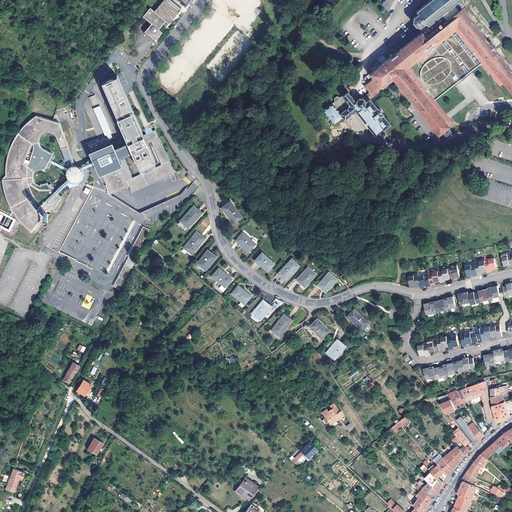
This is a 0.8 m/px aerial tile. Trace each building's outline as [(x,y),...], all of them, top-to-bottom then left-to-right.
[(144,12),(155,20),(147,30),(157,38),(165,29),(162,26),(163,25),(169,18),(172,20),(184,6),(176,0),(162,0),(163,1),(157,8),(152,3),(144,12)] [(462,0),(461,0),(422,33),(382,64),(386,68),(382,70),(379,66),(370,73),(374,78),(364,86),(369,92),(363,97),(362,97),(361,96),(360,96),(359,96),(357,97),(356,97),(355,99),(353,100),(345,90),(340,93),(348,104),(338,112),(330,101),(321,108),(331,123),(340,116),(342,119),(354,110),(372,135),(387,124),(380,114),(381,114),(376,107),(375,107),(371,102),(368,98),(393,79),(438,135),(453,124),(449,119),(446,114),(436,100),(455,84),(457,85),(460,80),(467,74),(472,72),(471,71),(482,62),(500,85),(504,82),(511,91),(511,69),(464,9),(468,6),(462,0)] [(422,33),(461,0),(430,0),(416,11),(418,14),(414,18),(413,22),(422,33)] [(121,87),(116,75),(102,82),(129,140),(113,147),(108,137),(106,138),(89,145),(90,146),(89,146),(90,148),(91,148),(96,159),(97,161),(107,184),(106,184),(109,190),(109,189),(111,193),(130,185),(133,191),(174,172),(155,129),(143,134),(121,87)] [(106,138),(108,137),(112,135),(94,95),(88,98),(106,138)] [(80,181),(81,180),(84,177),(85,171),(84,167),(79,168),(77,167),(57,114),(55,115),(53,120),(36,115),(30,120),(26,124),(22,129),(18,134),(14,140),(11,147),(7,159),(6,175),(3,179),(4,187),(8,199),(11,205),(13,209),(16,214),(19,218),(25,224),(28,228),(32,231),(39,231),(47,219),(47,216),(48,215),(49,213),(51,213),(52,213),(61,200),(62,197),(58,193),(65,186),(68,185),(70,187),(78,184),(78,182),(80,181)] [(91,166),(97,161),(96,159),(90,163),(85,167),(84,167),(85,171),(86,170),(91,166)] [(88,184),(59,242),(65,245),(94,187),(96,182),(90,179),(88,184)] [(142,212),(111,193),(110,195),(107,199),(142,220),(187,200),(184,193),(142,212)] [(96,198),(92,204),(97,207),(100,200),(96,198)] [(242,217),(230,201),(222,208),(234,224),(242,217)] [(202,212),(193,205),(180,221),(189,228),(202,212)] [(9,227),(11,219),(5,217),(2,225),(9,227)] [(145,227),(129,256),(134,260),(151,230),(145,227)] [(205,238),(196,232),(184,248),(192,254),(205,238)] [(256,244),(243,232),(236,240),(249,252),(256,244)] [(216,257),(207,250),(197,264),(206,270),(216,257)] [(275,264),(262,252),(255,260),(260,265),(267,271),(275,264)] [(511,267),(511,252),(510,253),(508,253),(508,255),(503,256),(505,267),(509,266),(511,266),(511,267)] [(299,265),(292,258),(278,273),(281,275),(286,280),(299,265)] [(486,260),(488,272),(489,273),(493,272),(492,270),(494,270),(498,269),(496,259),(490,260),(488,260),(486,260)] [(476,262),(476,263),(479,275),(483,274),(483,273),(484,273),(488,272),(486,260),(480,262),(480,261),(477,261),(476,262)] [(479,275),(476,263),(473,263),(471,264),(471,265),(466,266),(469,277),(473,276),(474,275),(474,277),(479,276),(479,275)] [(132,268),(126,264),(114,286),(120,289),(132,268)] [(449,268),(452,278),(452,280),(456,279),(456,277),(457,277),(461,276),(459,266),(454,268),(453,266),(451,267),(449,267),(449,268)] [(316,274),(308,267),(297,279),(305,287),(316,274)] [(228,276),(219,268),(212,276),(222,284),(220,287),(224,291),(226,288),(225,287),(233,277),(230,274),(228,276)] [(439,271),(442,281),(442,282),(447,281),(446,280),(447,280),(452,278),(449,268),(443,269),(443,268),(441,269),(439,269),(439,271)] [(429,274),(432,285),(437,284),(436,283),(438,282),(442,281),(439,271),(434,273),(433,272),(431,272),(429,273),(429,274)] [(337,279),(329,272),(318,284),(326,292),(337,279)] [(416,287),(417,286),(418,287),(422,286),(419,278),(418,274),(416,275),(414,275),(414,276),(409,278),(412,288),(416,287)] [(432,286),(432,285),(429,274),(427,275),(425,275),(425,276),(419,278),(422,286),(422,288),(426,287),(428,286),(428,287),(432,286)] [(500,290),(499,285),(495,286),(489,287),(490,288),(492,298),(494,297),(501,296),(501,293),(500,290)] [(245,304),(253,294),(249,292),(248,293),(238,286),(232,294),(245,304)] [(492,298),(490,288),(483,289),(480,290),(480,292),(482,301),(490,299),(492,298)] [(470,293),(469,291),(464,292),(460,293),(462,303),(464,303),(472,301),(470,293)] [(480,292),(476,293),(476,291),(473,292),(470,293),(472,301),(472,304),(480,302),(482,302),(482,301),(480,292)] [(457,306),(455,295),(449,297),(445,298),(445,300),(447,308),(450,307),(457,306)] [(271,307),(263,300),(252,313),(260,320),(271,307)] [(447,308),(445,300),(439,301),(436,302),(438,312),(445,311),(448,310),(447,308)] [(438,312),(436,302),(429,303),(426,304),(428,314),(436,313),(438,312)] [(369,322),(354,309),(347,316),(362,330),(369,322)] [(292,320),(284,314),(272,330),(280,336),(292,320)] [(329,331),(317,319),(310,327),(322,339),(329,331)] [(503,337),(500,324),(499,324),(496,325),(496,326),(491,327),(493,337),(493,338),(498,337),(499,336),(499,337),(503,337)] [(481,329),(484,340),(488,339),(488,338),(489,338),(493,337),(491,327),(491,326),(486,327),(486,326),(483,327),(481,327),(481,329)] [(484,342),(484,340),(481,329),(479,329),(476,330),(476,331),(471,332),(473,343),(478,342),(479,342),(479,343),(484,342)] [(461,333),(464,346),(468,346),(468,344),(469,344),(473,343),(471,332),(466,333),(465,332),(463,333),(461,333)] [(449,334),(447,335),(450,346),(450,348),(454,347),(454,346),(455,346),(460,344),(457,334),(452,335),(451,334),(449,334)] [(437,337),(440,349),(445,348),(444,347),(446,347),(450,346),(447,335),(442,336),(442,335),(439,336),(437,336),(437,337)] [(441,351),(440,349),(437,337),(435,338),(433,338),(433,340),(428,341),(428,342),(431,352),(435,351),(436,350),(436,352),(441,351)] [(346,346),(337,339),(327,353),(335,360),(346,346)] [(419,346),(421,356),(426,355),(427,354),(427,356),(431,355),(431,352),(428,342),(426,343),(424,343),(424,345),(419,346)] [(79,344),(77,350),(84,353),(86,347),(79,344)] [(506,360),(504,352),(504,351),(500,352),(500,351),(500,350),(494,351),(494,354),(497,363),(505,361),(506,360)] [(497,363),(494,354),(489,355),(485,356),(487,366),(495,365),(497,364),(497,363)] [(475,362),(474,359),(470,360),(470,359),(469,358),(463,360),(464,362),(466,371),(475,369),(477,369),(475,362)] [(80,365),(73,362),(63,379),(68,382),(74,370),(77,371),(80,365)] [(466,371),(464,362),(459,363),(454,364),(454,365),(457,375),(459,374),(466,372),(466,371)] [(457,375),(454,365),(449,366),(444,367),(444,369),(446,378),(449,377),(457,375)] [(436,381),(434,371),(433,369),(429,371),(424,372),(426,383),(434,381),(436,381)] [(446,378),(444,369),(439,370),(434,371),(436,381),(437,382),(439,382),(447,380),(446,378)] [(92,384),(84,380),(79,391),(85,395),(92,384)] [(486,381),(461,391),(467,402),(482,395),(484,403),(488,417),(488,423),(492,423),(487,386),(486,383),(486,381)] [(492,397),(504,394),(508,392),(507,387),(492,390),(492,393),(492,397)] [(102,401),(106,393),(100,389),(95,398),(102,401)] [(448,394),(456,409),(457,409),(456,407),(467,402),(461,391),(458,392),(457,391),(448,394)] [(456,409),(448,394),(436,398),(441,404),(440,404),(447,413),(456,409)] [(492,400),(493,406),(506,402),(504,394),(492,397),(492,400)] [(504,419),(510,416),(506,402),(493,406),(494,409),(498,422),(504,419)] [(344,415),(341,410),(340,411),(334,403),(331,405),(332,408),(328,411),(326,409),(322,413),(331,424),(344,415)] [(402,425),(403,426),(410,420),(406,416),(399,422),(402,425)] [(473,441),(477,438),(469,427),(461,416),(457,419),(473,441)] [(395,431),(402,425),(399,422),(396,424),(392,428),(395,431)] [(469,427),(477,438),(479,441),(480,440),(483,436),(476,426),(474,428),(472,425),(469,427)] [(470,441),(461,431),(456,435),(457,436),(461,441),(465,446),(470,441)] [(505,445),(506,447),(511,443),(509,440),(504,435),(497,440),(496,441),(501,447),(502,446),(503,446),(505,445)] [(461,441),(457,436),(453,439),(457,444),(461,441)] [(104,443),(95,437),(88,448),(94,451),(98,454),(104,443)] [(501,447),(496,441),(485,451),(482,454),(481,454),(486,457),(488,458),(501,447)] [(310,459),(319,450),(311,442),(302,451),(310,459)] [(456,466),(470,451),(465,446),(461,449),(458,446),(443,458),(453,469),(456,466)] [(0,448),(0,455),(7,457),(9,451),(0,448)] [(94,451),(88,448),(85,454),(90,457),(94,451)] [(368,449),(362,454),(366,458),(371,453),(368,449)] [(300,453),(302,455),(308,461),(310,459),(302,451),(300,453)] [(296,457),(292,461),(302,468),(304,466),(297,460),(302,455),(300,453),(296,457)] [(486,457),(481,454),(475,462),(467,472),(476,477),(483,468),(481,467),(486,457)] [(444,473),(446,476),(452,470),(453,469),(443,458),(437,464),(444,473)] [(437,464),(433,460),(431,462),(434,465),(429,469),(432,472),(438,478),(444,473),(437,464)] [(422,469),(429,476),(432,472),(429,469),(425,465),(422,469)] [(13,468),(5,489),(15,492),(19,479),(22,481),(25,472),(13,468)] [(438,478),(432,472),(429,476),(426,478),(430,483),(426,486),(421,480),(419,481),(417,483),(432,498),(433,498),(434,497),(438,492),(435,488),(442,482),(438,478)] [(479,478),(476,477),(467,472),(463,479),(465,480),(473,483),(475,479),(478,480),(479,478)] [(249,483),(243,478),(239,484),(241,484),(238,489),(243,492),(242,494),(242,495),(249,499),(257,486),(250,481),(249,483)] [(414,480),(413,482),(418,486),(414,490),(419,494),(422,496),(417,503),(412,499),(410,501),(411,501),(417,508),(421,511),(424,511),(433,501),(434,499),(433,498),(432,498),(417,483),(415,480),(414,480)] [(460,495),(472,500),(478,487),(465,481),(462,487),(458,494),(460,495)] [(241,495),(242,494),(243,492),(238,489),(241,484),(239,484),(234,491),(241,495)] [(498,487),(495,486),(492,491),(504,497),(507,494),(498,487)] [(472,500),(460,495),(457,501),(454,508),(461,511),(462,511),(466,511),(472,501),(472,500)] [(387,503),(393,509),(397,505),(391,499),(387,503)] [(417,508),(411,501),(409,503),(415,510),(417,508)]
